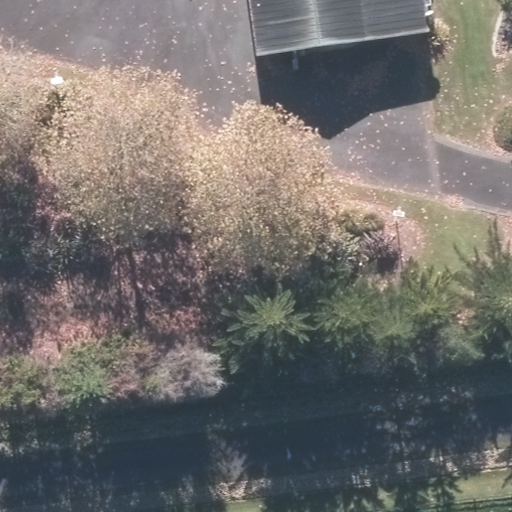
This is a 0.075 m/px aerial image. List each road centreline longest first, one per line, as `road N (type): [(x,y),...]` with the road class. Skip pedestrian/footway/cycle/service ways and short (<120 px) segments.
road 1 (unknown): [(0,477),(511,415)]
road 2 (unknown): [(35,0),(57,2),(167,53),(295,125),(439,169),(511,177)]
